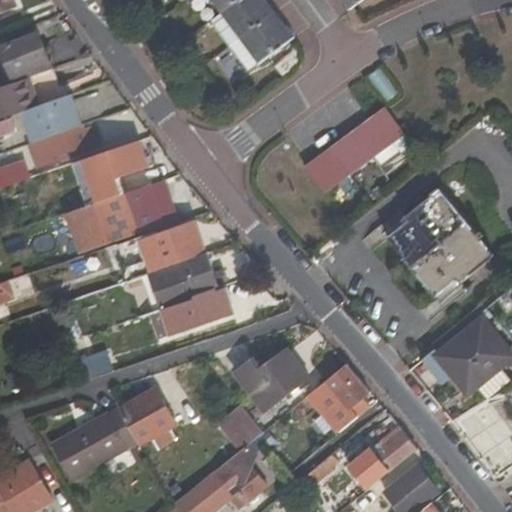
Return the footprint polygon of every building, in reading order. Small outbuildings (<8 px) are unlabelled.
[(0,0),(0,12),(17,6),(14,0),(0,0)] [(212,0),(224,15),(243,0),(212,0)] [(243,0),(224,15),(242,39),(274,15),(268,7),(270,5),(266,0),(243,0)] [(266,0),(270,5),(268,7),(274,15),(277,12),(268,0),(266,0)] [(343,0),(351,10),(354,7),(349,0),(343,0)] [(277,12),(274,15),(278,21),(281,19),(286,26),(284,28),(292,40),(296,37),(277,12)] [(274,15),(242,39),(260,64),(292,40),(284,28),(286,26),(281,19),(278,21),(274,15)] [(0,89),(54,70),(55,70),(52,63),(51,64),(39,33),(1,48),(8,65),(0,68),(0,89)] [(0,120),(65,97),(54,70),(0,89),(0,120)] [(53,137),(84,126),(76,105),(46,116),(33,126),(38,140),(53,135),(53,137)] [(307,165),(327,192),(405,135),(386,108),(307,165)] [(0,123),(0,136),(16,131),(12,119),(0,123)] [(91,146),(92,149),(102,145),(96,127),(85,131),(84,126),(53,137),(60,157),(91,146)] [(138,144),(90,158),(98,185),(145,170),(138,144)] [(24,167),(0,175),(0,189),(28,180),(24,167)] [(177,221),(163,181),(126,194),(139,234),(177,221)] [(410,221),(390,238),(415,269),(469,224),(441,191),(408,218),(410,221)] [(62,197),(34,206),(39,224),(67,214),(62,197)] [(144,246),(153,274),(205,256),(194,223),(159,235),(160,241),(144,246)] [(415,269),(437,297),(458,280),(461,284),(495,257),(469,224),(415,269)] [(217,288),(207,255),(205,256),(153,274),(151,274),(163,313),(201,300),(199,294),(217,288)] [(0,284),(6,300),(14,297),(9,281),(0,284)] [(174,335),(209,324),(201,300),(163,313),(167,324),(170,323),(174,335)] [(511,353),(483,319),(438,357),(470,395),(511,360),(511,353)] [(288,349),(261,371),(252,360),(237,372),(267,411),(310,377),(288,349)] [(348,366),(311,396),(320,408),(322,410),(333,402),(336,406),(343,400),(352,412),(354,410),(360,418),(372,408),(366,400),(373,395),(348,366)] [(141,445),(154,438),(160,450),(177,440),(171,429),(179,424),(158,388),(122,409),(141,445)] [(249,446),(260,437),(264,433),(243,406),(219,424),(241,452),(249,446)] [(308,438),(330,422),(322,410),(320,408),(298,424),(308,438)] [(53,444),(74,481),(129,451),(108,414),(53,444)] [(391,472),(418,450),(391,417),(364,440),(391,472)] [(260,459),(249,446),(241,452),(218,471),(245,504),(268,487),(251,466),(260,459)] [(341,464),(334,456),(309,476),(317,485),(341,464)] [(0,479),(0,491),(12,511),(34,511),(54,500),(31,461),(0,479)] [(386,493),(401,511),(415,511),(441,492),(420,466),(386,493)] [(11,511),(0,493),(0,511),(11,511)]
